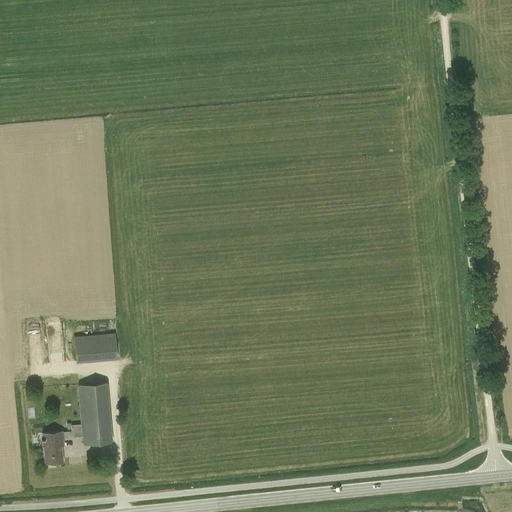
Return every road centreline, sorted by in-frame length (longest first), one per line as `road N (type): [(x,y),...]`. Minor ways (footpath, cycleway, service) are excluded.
road 1 (unclassified): [(499,476),(443,0)]
road 2 (secondary): [(499,476),(162,511)]
